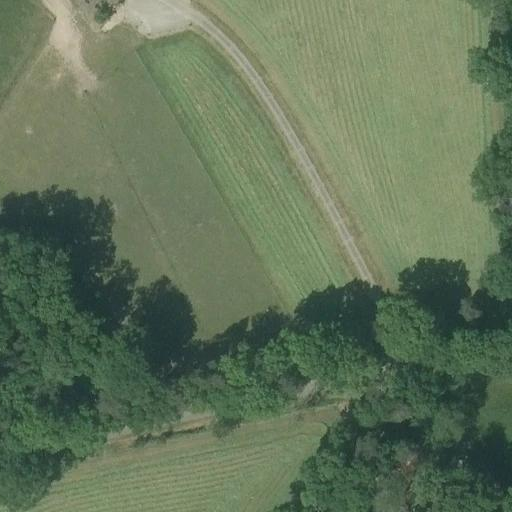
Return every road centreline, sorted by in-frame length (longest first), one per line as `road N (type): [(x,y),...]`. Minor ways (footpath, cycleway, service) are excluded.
road 1 (unclassified): [(0,456),(414,367)]
road 2 (unclassified): [(489,511),(414,367)]
